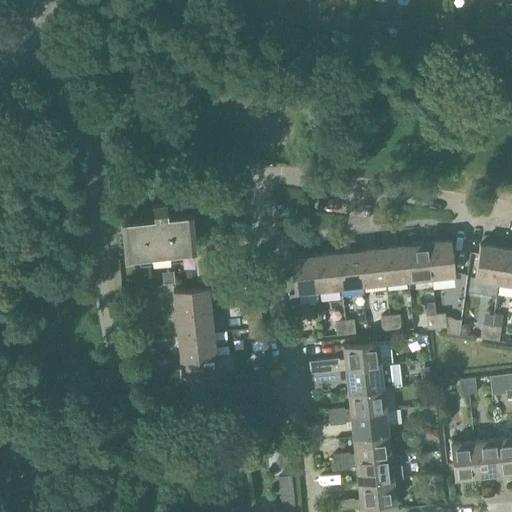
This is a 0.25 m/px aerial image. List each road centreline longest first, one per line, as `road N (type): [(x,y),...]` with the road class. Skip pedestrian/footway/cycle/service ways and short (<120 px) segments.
road 1 (residential): [(146,511),(84,165)]
road 2 (residential): [(311,511),(256,171)]
road 3 (residential): [(511,213),(256,171)]
road 4 (residential): [(256,171),(144,154),(84,165)]
road 5 (residential): [(84,165),(62,89),(12,34)]
